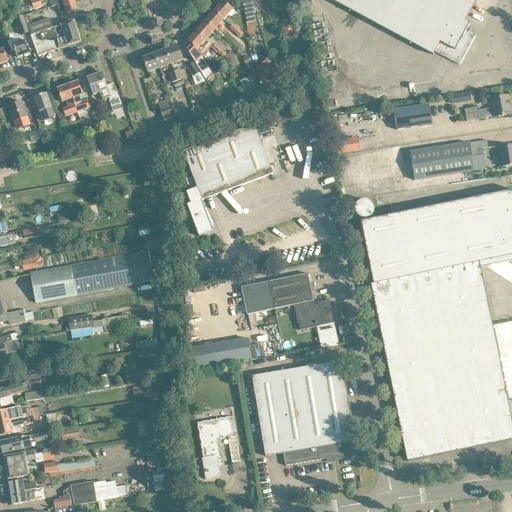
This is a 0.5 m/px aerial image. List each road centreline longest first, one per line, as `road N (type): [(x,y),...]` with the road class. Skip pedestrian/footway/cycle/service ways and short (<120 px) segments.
road 1 (unclassified): [(392,498),(342,256)]
road 2 (unknown): [(269,480),(246,369),(362,350)]
road 3 (unknown): [(315,0),(425,52),(511,60)]
road 4 (unknown): [(389,129),(511,115)]
road 5 (residential): [(0,84),(115,41)]
road 6 (unclassified): [(392,498),(511,484)]
